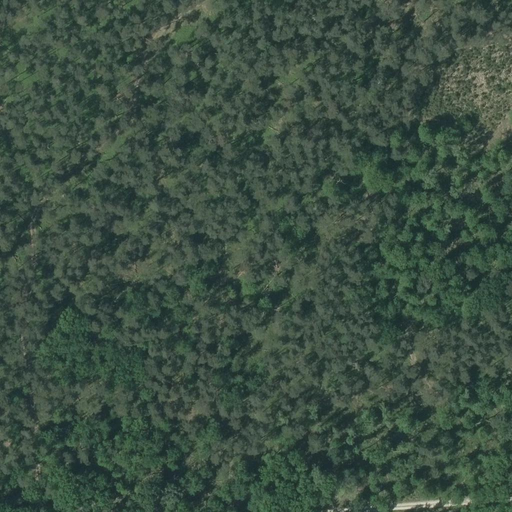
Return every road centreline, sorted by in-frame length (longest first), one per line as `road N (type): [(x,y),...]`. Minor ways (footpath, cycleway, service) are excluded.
road 1 (track): [(31,269),(33,215),(119,129),(132,77),(199,0)]
road 2 (track): [(343,511),(511,498)]
